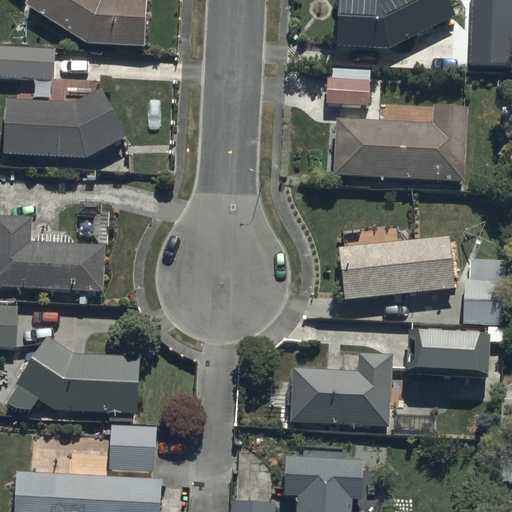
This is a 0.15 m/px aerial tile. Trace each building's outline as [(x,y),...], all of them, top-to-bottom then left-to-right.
[(104,0),(37,0),(27,15),(89,52),(148,56),(150,3),(106,1),(104,0)] [(390,0),(380,6),(339,4),(336,54),(391,57),(456,25),(442,0),(390,0)] [(511,0),(471,0),(469,74),(510,75),(511,0)] [(56,58),(0,56),(0,85),(55,88),(56,58)] [(328,75),(326,111),(369,113),(371,78),(328,75)] [(75,113),(8,109),(7,163),(86,165),(128,149),(101,99),(75,113)] [(433,132),(337,128),(334,184),(463,190),(467,118),(433,116),(433,132)] [(35,226),(0,224),(0,297),(106,302),(108,254),(34,251),(35,226)] [(450,245),(339,256),(345,310),(456,298),(450,245)] [(465,286),(463,328),(502,330),(505,266),(473,265),(472,286),(465,286)] [(0,353),(19,354),(19,307),(0,307),(0,353)] [(489,387),(490,349),(503,350),(504,334),(488,333),(488,344),(407,341),(405,383),(489,387)] [(77,363),(49,346),(9,412),(21,420),(33,422),(41,410),(56,419),(140,424),(143,367),(77,363)] [(307,376),(293,378),(292,431),(389,434),(391,362),(356,361),(356,379),(325,378),(325,373),(307,372),(307,376)] [(436,423),(394,421),(394,441),(436,442),(436,423)] [(156,433),(112,432),(113,466),(106,466),(106,470),(111,470),(111,478),(156,478),(156,433)] [(511,489),(511,434),(506,434),(502,489),(511,489)] [(363,467),(285,464),(285,507),(296,507),(296,511),(351,511),(352,508),(362,508),(363,467)] [(17,480),(16,511),(160,511),(162,488),(17,480)]
